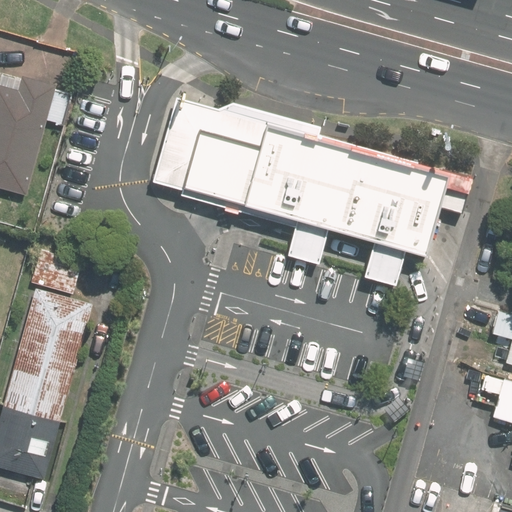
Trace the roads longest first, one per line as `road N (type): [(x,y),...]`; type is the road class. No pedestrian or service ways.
road 1 (primary): [(385,67),(180,0)]
road 2 (primary): [(511,128),(385,67)]
road 3 (primary): [(511,103),(385,67)]
